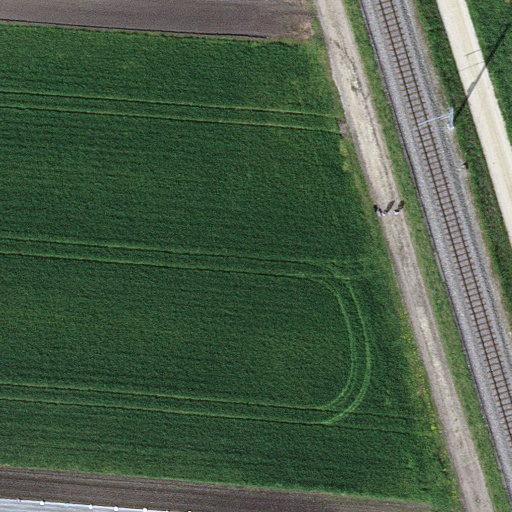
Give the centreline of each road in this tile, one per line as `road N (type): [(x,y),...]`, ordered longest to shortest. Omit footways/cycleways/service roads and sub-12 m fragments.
road 1 (track): [(486,511),(326,0)]
road 2 (track): [(453,0),(511,190)]
